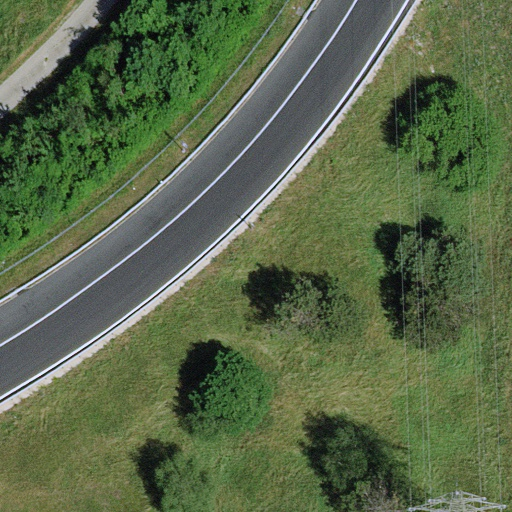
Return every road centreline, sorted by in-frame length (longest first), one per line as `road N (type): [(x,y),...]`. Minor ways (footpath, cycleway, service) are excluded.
road 1 (motorway): [(377,0),(270,152),(202,221),(136,276),(0,366)]
road 2 (track): [(0,111),(27,92),(98,0)]
